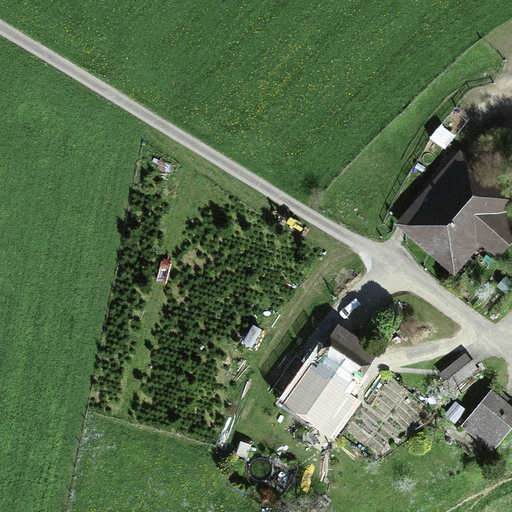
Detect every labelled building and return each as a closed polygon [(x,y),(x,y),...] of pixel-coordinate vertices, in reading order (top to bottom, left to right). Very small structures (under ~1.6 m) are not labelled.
[(454,142),(442,133),(433,145),(445,154),(454,142)] [(467,171),(416,226),(453,259),(476,233),(498,255),(511,239),(511,214),(510,213),(499,225),(491,217),(503,204),(467,171)] [(295,359),(271,391),(291,404),(289,407),(321,429),(328,418),(338,424),(350,407),(340,400),(344,394),(342,392),(366,360),(369,363),(373,357),(342,333),(314,372),(295,359)] [(462,358),(441,373),(442,375),(432,381),(440,392),(449,385),(450,387),(471,371),(462,358)] [(492,451),(511,428),(511,408),(492,391),(462,427),(492,451)]
